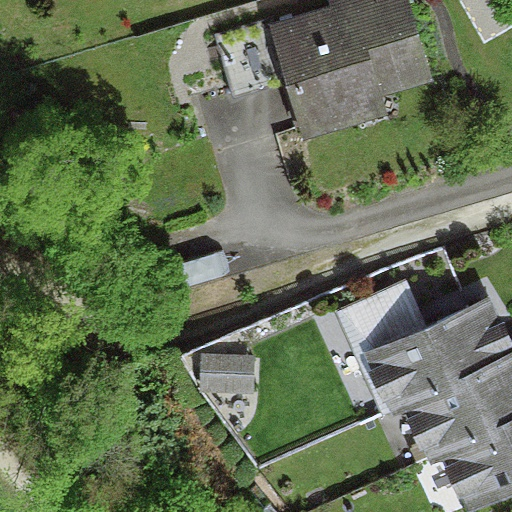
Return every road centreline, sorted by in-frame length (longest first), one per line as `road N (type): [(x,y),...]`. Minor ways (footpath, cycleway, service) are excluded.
road 1 (track): [(0,250),(112,327),(157,332),(511,206)]
road 2 (residential): [(258,182),(274,220),(308,232),(511,178)]
